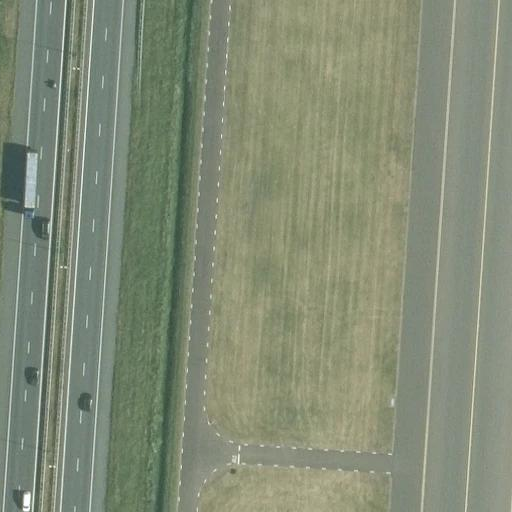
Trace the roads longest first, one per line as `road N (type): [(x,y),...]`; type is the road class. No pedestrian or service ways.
road 1 (motorway): [(50,0),(17,511)]
road 2 (motorway): [(75,511),(108,0)]
